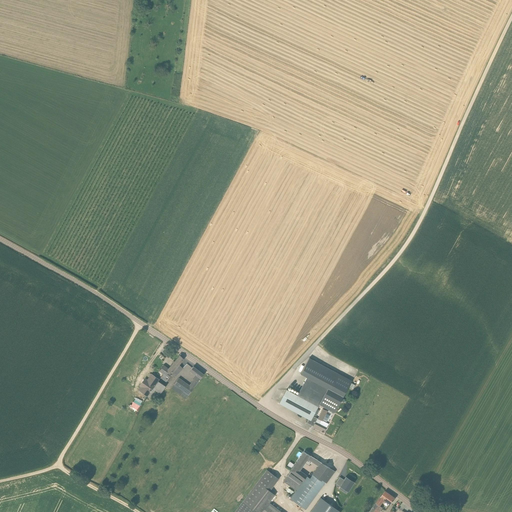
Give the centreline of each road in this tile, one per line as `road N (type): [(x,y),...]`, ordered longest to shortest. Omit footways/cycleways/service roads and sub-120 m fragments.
road 1 (tertiary): [(420,511),(353,459),(0,239)]
road 2 (track): [(511,17),(407,242),(258,406)]
road 3 (track): [(140,324),(57,464)]
